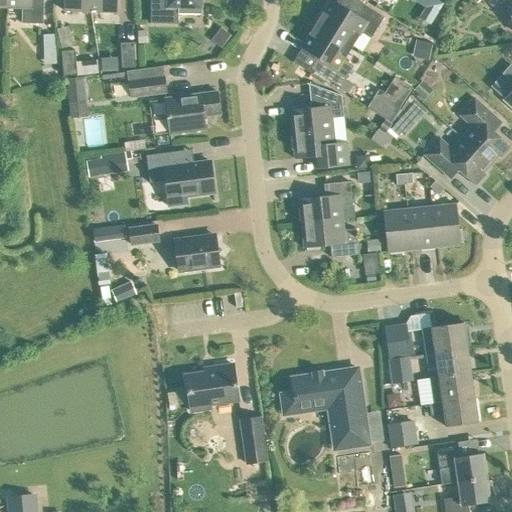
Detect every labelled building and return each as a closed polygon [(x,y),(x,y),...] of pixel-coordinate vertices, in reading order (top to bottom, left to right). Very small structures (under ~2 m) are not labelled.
[(7,0),(7,7),(22,8),(21,24),(43,25),(43,0),(7,0)] [(64,0),(64,11),(90,12),(90,0),(64,0)] [(90,0),(90,12),(117,13),(117,0),(90,0)] [(150,0),(150,24),(178,25),(178,9),(201,9),(201,0),(150,0)] [(511,0),(501,0),(502,2),(509,1),(511,22),(511,0)] [(316,24),(352,46),(360,32),(371,38),(383,18),(358,2),(351,14),(331,1),(316,24)] [(352,46),(316,24),(302,47),(322,60),(315,72),(340,88),(353,67),(343,61),(352,46)] [(145,31),(137,32),(138,38),(138,44),(147,43),(146,37),(145,31)] [(55,44),(55,35),(46,35),(43,35),(44,50),(55,49),(55,44)] [(416,40),(412,56),(429,60),(432,44),(416,40)] [(121,44),(122,69),(135,68),(133,43),(121,44)] [(75,51),(61,52),(64,77),(77,76),(75,51)] [(371,73),(389,82),(397,65),(379,56),(371,73)] [(380,91),(369,109),(391,123),(400,109),(399,108),(412,88),(395,77),(384,93),(380,91)] [(128,81),(130,98),(166,94),(165,78),(128,81)] [(84,81),(65,83),(68,105),(69,119),(87,117),(85,103),(84,81)] [(422,81),(413,91),(421,98),(430,88),(422,81)] [(290,110),(293,135),(332,131),(331,119),(343,118),(341,96),(307,84),(313,87),(316,108),(290,110)] [(220,115),(217,92),(165,99),(169,135),(205,130),(203,117),(220,115)] [(461,138),(490,165),(498,156),(500,158),(510,148),(489,129),(497,120),(474,99),(459,116),(471,127),(461,138)] [(400,118),(390,129),(398,137),(408,125),(400,118)] [(385,135),(392,125),(385,120),(378,130),(385,135)] [(332,131),(293,135),(295,159),(321,157),(322,169),(348,166),(346,143),(334,144),(332,131)] [(483,173),(490,165),(461,138),(451,149),(439,139),(423,155),(446,176),(454,167),(475,186),(485,175),(483,173)] [(192,164),(190,150),(146,156),(148,171),(164,169),(168,200),(214,193),(210,162),(192,164)] [(101,159),(86,161),(88,178),(109,175),(128,172),(126,160),(125,153),(101,157),(101,159)] [(369,156),(355,156),(357,169),(370,168),(369,156)] [(396,185),(412,184),(412,174),(395,175),(396,185)] [(438,195),(444,189),(435,181),(429,187),(438,195)] [(299,199),(302,224),(342,220),(340,207),(352,206),(350,182),(324,185),(325,197),(299,199)] [(456,205),(432,208),(436,247),(460,245),(460,244),(463,243),(461,229),(458,230),(456,205)] [(432,208),(408,210),(411,250),(420,249),(420,252),(434,251),(434,248),(436,247),(432,208)] [(411,250),(408,210),(383,213),(387,253),(389,252),(389,255),(403,254),(403,251),(411,250)] [(342,220),(302,224),(304,248),(330,246),(331,258),(359,255),(358,243),(356,243),(354,229),(343,230),(342,220)] [(156,225),(126,228),(129,246),(158,243),(156,225)] [(110,240),(108,228),(92,230),(94,242),(110,240)] [(216,245),(215,236),(197,238),(190,236),(189,239),(174,241),(178,271),(216,266),(215,259),(222,250),(216,245)] [(366,241),(368,256),(380,254),(378,240),(366,241)] [(95,257),(98,274),(100,286),(112,284),(110,272),(107,255),(95,257)] [(131,282),(111,291),(116,302),(136,294),(131,282)] [(463,323),(431,328),(422,329),(426,354),(467,348),(463,323)] [(389,359),(398,358),(408,356),(409,356),(405,325),(385,328),(389,359)] [(436,363),(438,378),(470,373),(467,348),(426,354),(427,364),(436,363)] [(389,359),(388,359),(390,372),(392,384),(392,385),(412,381),(408,356),(398,358),(389,359)] [(238,401),(233,365),(212,368),(212,372),(185,376),(190,412),(210,409),(210,405),(238,401)] [(335,449),(368,444),(357,369),(322,375),(322,371),(312,373),(312,376),(291,379),(293,394),(281,395),(283,404),(281,404),(283,416),(295,414),(295,413),(315,409),(315,411),(329,409),(335,449)] [(429,379),(432,403),(474,397),(470,373),(438,378),(429,379)] [(401,406),(400,399),(393,394),(386,395),(388,408),(401,406)] [(474,397),(432,403),(428,404),(430,417),(443,415),(445,427),(478,422),(474,397)] [(261,418),(238,421),(245,466),(268,464),(261,418)] [(414,422),(387,425),(391,450),(417,446),(414,422)] [(442,485),(457,482),(486,478),(483,454),(460,458),(459,447),(436,450),(439,470),(442,485)] [(401,455),(389,457),(391,473),(403,471),(401,455)] [(486,478),(457,482),(460,498),(444,500),(445,511),(468,511),(467,505),(490,502),(489,498),(493,498),(491,481),(487,481),(486,478)] [(7,511),(37,511),(36,494),(7,496),(7,511)]
